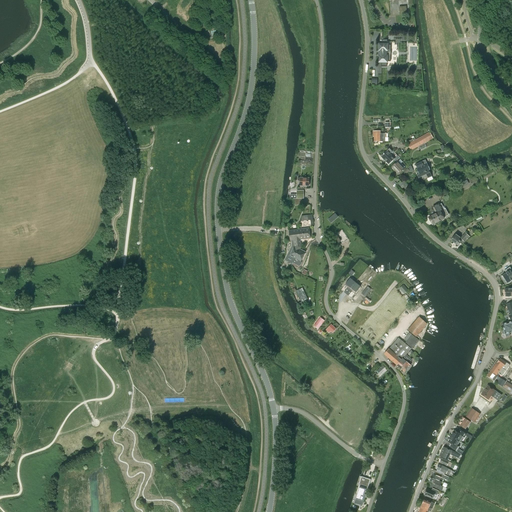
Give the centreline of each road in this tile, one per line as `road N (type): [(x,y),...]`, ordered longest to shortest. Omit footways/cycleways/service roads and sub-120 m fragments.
road 1 (unknown): [(252,511),(257,398),(216,307),(204,212),(209,165),(239,76),(236,0)]
road 2 (unclassified): [(383,465),(402,385),(326,305),(331,272),(314,210),(322,37),(315,0)]
road 3 (tertiary): [(273,408),(227,295),(216,201),(251,82),(250,0)]
road 4 (unclassified): [(489,353),(494,284),(425,230),(360,145),(360,0)]
road 5 (unclassified): [(410,511),(489,353)]
road 6 (unknown): [(511,121),(476,77),(453,0)]
road 7 (unclassified): [(383,465),(349,450),(306,414),(273,408)]
